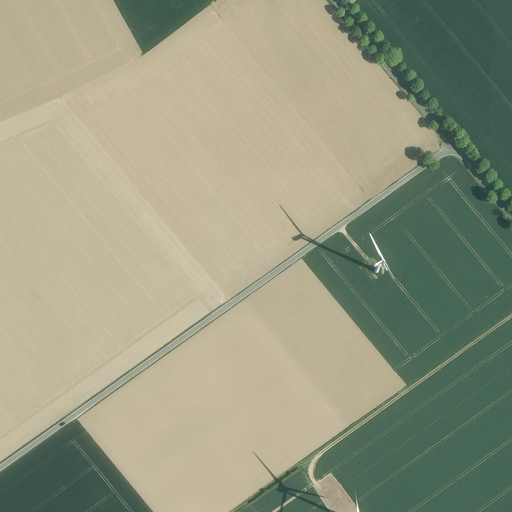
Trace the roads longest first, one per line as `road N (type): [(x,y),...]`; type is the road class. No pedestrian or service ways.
road 1 (tertiary): [(454,144),(0,468)]
road 2 (track): [(312,476),(318,454),(511,316)]
road 3 (secondary): [(454,144),(337,0)]
